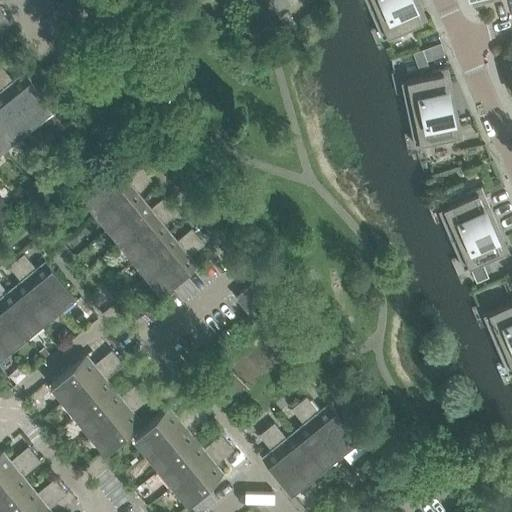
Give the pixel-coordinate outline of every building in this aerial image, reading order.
[(269,0),(275,12),(289,5),(286,0),(269,0)] [(365,0),(369,8),(388,0),(365,0)] [(414,3),(419,1),(418,0),(388,0),(369,8),(382,38),(422,21),(421,21),(426,19),(421,6),(416,8),(414,3)] [(297,23),(288,12),(281,17),(290,29),(297,23)] [(0,44),(0,30),(10,22),(4,15),(0,18),(0,47),(1,46),(0,44)] [(421,49),(412,52),(417,68),(426,65),(421,49)] [(22,73),(13,80),(1,66),(0,66),(0,79),(35,123),(52,109),(22,73)] [(445,85),(450,84),(447,67),(430,71),(431,74),(400,81),(407,113),(454,103),(452,90),(446,91),(445,85)] [(0,112),(19,136),(35,123),(0,79),(0,112)] [(452,117),(457,116),(454,103),(407,113),(414,144),(444,138),(445,142),(462,138),(458,121),(453,122),(452,117)] [(0,112),(0,145),(3,149),(19,136),(0,112)] [(96,212),(146,171),(140,164),(125,175),(118,166),(82,194),(96,212)] [(137,190),(151,178),(146,171),(96,212),(109,228),(145,199),(137,190)] [(497,177),(486,182),(490,190),(501,185),(497,177)] [(483,204),(487,202),(480,186),(465,193),(466,196),(437,209),(450,239),(495,220),(490,207),(485,209),(483,204)] [(122,244),(172,204),(166,196),(151,207),(145,199),(109,228),(122,244)] [(163,222),(177,210),(172,204),(122,244),(135,260),(171,231),(163,222)] [(495,234),(500,232),(495,220),(450,239),(463,268),(492,256),(493,260),(509,253),(502,237),(497,239),(495,234)] [(148,276),(198,236),(193,229),(179,241),(171,231),(135,260),(129,265),(142,279),(147,275),(148,276)] [(190,255),(205,244),(198,236),(148,276),(162,293),(198,264),(190,255)] [(45,260),(36,268),(24,253),(17,260),(58,309),(74,296),(45,260)] [(41,323),(58,309),(17,260),(10,265),(22,279),(12,287),(41,323)] [(248,311),(267,296),(254,281),(236,296),(248,311)] [(12,287),(4,294),(0,289),(0,304),(25,335),(41,323),(12,287)] [(511,296),(510,298),(511,301),(482,313),(495,343),(511,335),(511,296)] [(0,336),(9,349),(25,335),(0,304),(0,336)] [(511,335),(495,343),(508,373),(511,371),(511,335)] [(0,336),(0,356),(9,349),(0,336)] [(39,350),(44,357),(49,353),(44,346),(39,350)] [(65,400),(118,357),(112,349),(95,363),(88,354),(52,383),(65,400)] [(107,378),(124,364),(118,357),(65,400),(78,416),(114,387),(107,378)] [(91,432),(144,389),(138,382),(121,396),(114,387),(78,416),(91,432)] [(133,410),(150,396),(144,389),(91,432),(105,448),(140,419),(133,410)] [(328,402),(319,410),(307,396),(300,402),(341,452),(357,438),(328,402)] [(148,452),(201,409),(195,401),(178,415),(170,406),(134,435),(148,452)] [(325,465),(341,452),(300,402),(292,408),(304,422),(296,429),(325,465)] [(207,416),(203,411),(201,409),(148,452),(161,468),(197,439),(190,430),(207,416)] [(296,429),(286,437),(275,422),(268,428),(309,478),(325,465),(296,429)] [(292,491),(309,478),(268,428),(260,434),(272,448),(263,455),(292,491)] [(174,483),(227,441),(222,434),(204,448),(197,439),(161,468),(174,483)] [(216,462),(233,448),(227,441),(174,483),(188,501),(224,471),(216,462)] [(0,481),(34,454),(28,446),(11,460),(3,451),(0,453),(0,481)] [(385,446),(378,452),(385,460),(388,464),(395,458),(392,454),(385,446)] [(23,475),(40,461),(34,454),(0,481),(0,508),(30,484),(23,475)] [(0,511),(28,511),(61,486),(54,478),(37,492),(30,484),(0,508),(0,511)] [(53,511),(49,507),(67,493),(61,486),(28,511),(53,511)]
